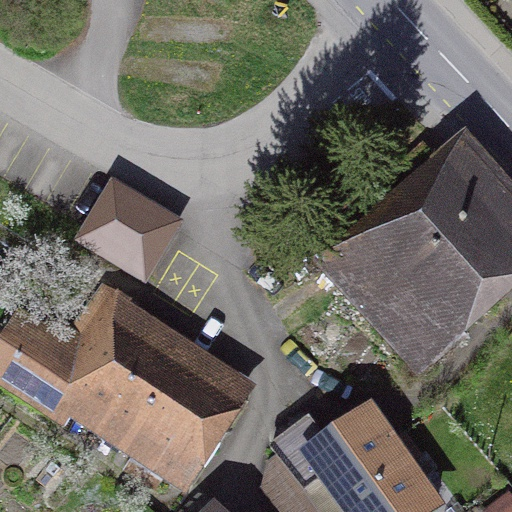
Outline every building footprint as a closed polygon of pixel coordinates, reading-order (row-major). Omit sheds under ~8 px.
[(511,265),(511,219),(452,152),(438,164),(423,147),(384,182),(399,198),(346,244),(368,268),(345,291),(420,377),(465,338),(450,320),(511,265)] [(78,242),(144,281),(178,224),(113,185),(78,242)] [(18,323),(0,350),(0,385),(58,424),(69,406),(176,474),(230,390),(158,342),(164,333),(110,295),(85,332),(104,344),(87,369),(18,323)] [(308,420),(270,449),(277,458),(303,491),(329,472),(358,511),(421,511),(434,504),(370,413),(325,445),(308,420)] [(263,487),(281,511),(319,511),(303,491),(277,458),(269,464),(263,487)]
